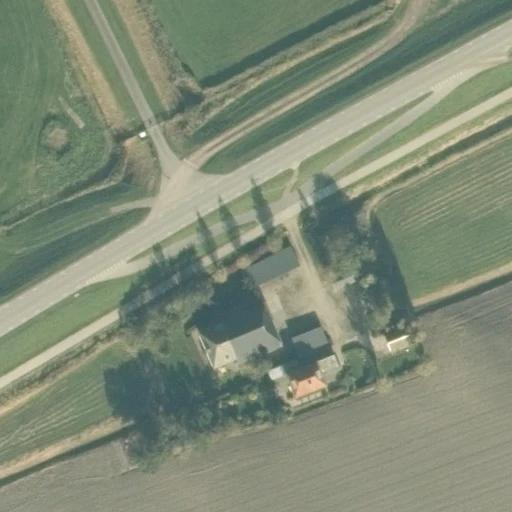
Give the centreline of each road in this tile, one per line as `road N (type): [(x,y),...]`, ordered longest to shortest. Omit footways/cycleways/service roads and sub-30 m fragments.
road 1 (primary): [(80,273),(470,54)]
road 2 (unclassified): [(283,204),(436,95),(470,54)]
road 3 (unclassified): [(283,204),(128,269),(80,273)]
